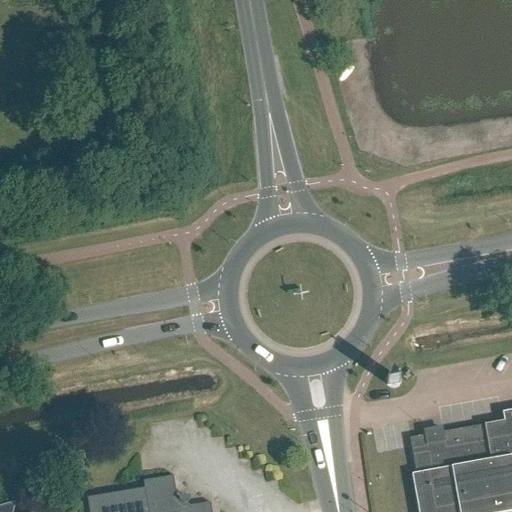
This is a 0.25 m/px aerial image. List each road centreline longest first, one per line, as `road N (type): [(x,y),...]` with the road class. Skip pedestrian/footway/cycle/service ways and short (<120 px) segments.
road 1 (primary): [(0,370),(196,327),(232,333)]
road 2 (primary): [(224,286),(0,335)]
road 3 (secondary): [(288,220),(246,0)]
road 4 (primary): [(511,241),(367,261)]
road 5 (unclassified): [(338,511),(313,371)]
road 6 (primary): [(376,304),(511,262)]
